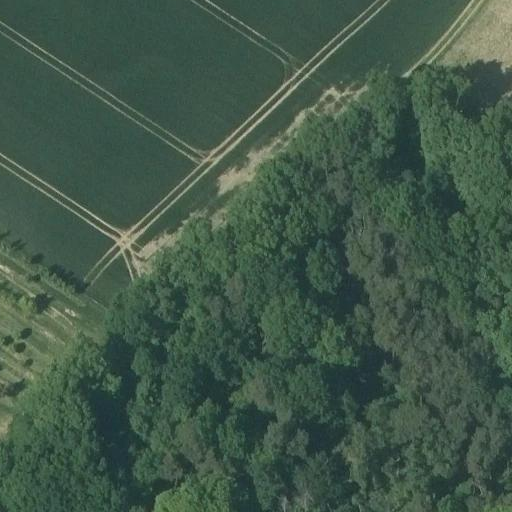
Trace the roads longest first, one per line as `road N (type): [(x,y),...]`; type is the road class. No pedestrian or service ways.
road 1 (track): [(481,0),(0,459)]
road 2 (track): [(398,81),(511,157)]
